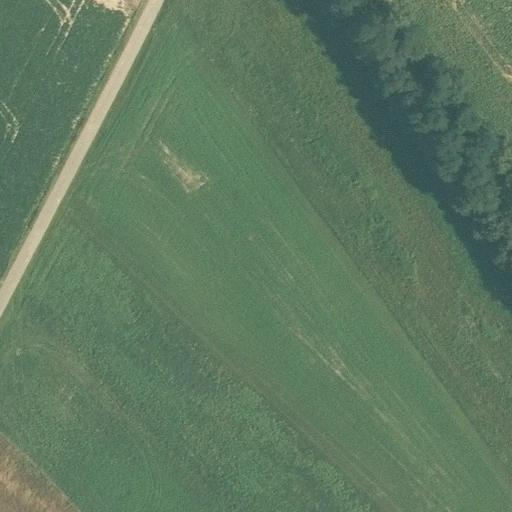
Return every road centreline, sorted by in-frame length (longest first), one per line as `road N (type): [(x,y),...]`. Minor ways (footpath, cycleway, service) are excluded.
road 1 (unclassified): [(0,301),(156,0)]
road 2 (unclassified): [(511,208),(357,0)]
